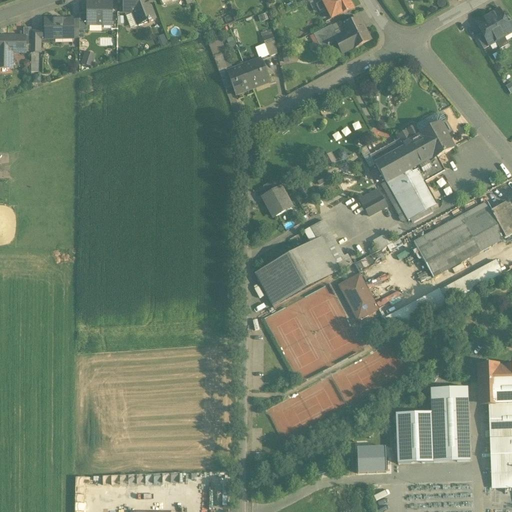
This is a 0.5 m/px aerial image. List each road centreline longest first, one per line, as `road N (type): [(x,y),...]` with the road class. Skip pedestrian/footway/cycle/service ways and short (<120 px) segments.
road 1 (residential): [(406,40),(244,128),(241,511)]
road 2 (residential): [(406,40),(511,159)]
